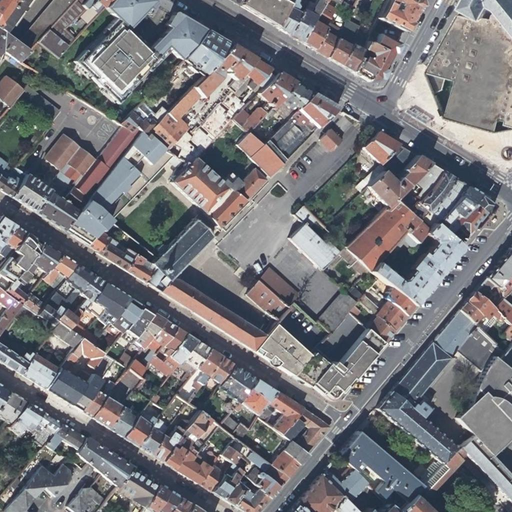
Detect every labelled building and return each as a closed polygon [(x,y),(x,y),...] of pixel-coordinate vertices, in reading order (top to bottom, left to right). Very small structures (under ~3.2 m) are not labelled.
[(27,0),(0,0),(0,31),(4,34),(27,0)] [(51,0),(16,43),(28,52),(35,44),(47,31),(75,0),(51,0)] [(64,29),(85,8),(83,5),(87,0),(75,0),(47,31),(69,45),(76,38),(64,29)] [(111,0),(106,5),(111,9),(108,12),(113,17),(102,28),(105,31),(85,53),(82,50),(71,62),(83,74),(84,72),(90,77),(89,79),(101,90),(103,89),(108,94),(107,95),(118,106),(129,93),(126,91),(146,69),(149,72),(151,69),(112,32),(122,22),(128,15),(141,0),(111,0)] [(104,8),(106,5),(111,0),(92,0),(89,4),(94,11),(99,6),(104,8)] [(180,60),(204,31),(200,28),(195,25),(191,23),(183,18),(176,14),(173,15),(170,16),(165,26),(168,30),(163,35),(161,35),(158,38),(159,40),(146,54),(142,50),(145,48),(138,41),(131,35),(128,38),(124,34),(148,8),(151,10),(153,6),(153,4),(152,0),(141,0),(128,15),(122,22),(112,32),(151,69),(159,60),(157,58),(166,48),(180,60)] [(242,0),(239,5),(275,27),(289,3),(284,0),(242,0)] [(291,0),(289,3),(275,27),(281,30),(287,34),(302,9),(307,0),(291,0)] [(309,13),(302,9),(287,34),(295,38),(300,41),(322,0),(314,0),(312,5),(312,9),(309,13)] [(322,0),(300,41),(306,45),(313,49),(329,21),(340,0),(322,0)] [(413,13),(416,8),(413,0),(386,0),(377,18),(403,31),(413,13)] [(426,72),(435,93),(442,90),(445,78),(456,81),(446,118),(498,132),(499,126),(501,120),(507,122),(506,124),(511,125),(511,0),(465,0),(462,8),(472,13),(470,16),(468,19),(457,16),(426,72)] [(351,10),(341,28),(326,57),(338,64),(354,35),(364,17),(351,10)] [(341,28),(329,21),(313,49),(326,57),(341,28)] [(19,62),(28,52),(16,43),(4,34),(0,31),(0,52),(3,49),(19,62)] [(69,45),(47,31),(35,44),(55,60),(69,45)] [(194,73),(201,78),(228,46),(211,35),(204,31),(180,60),(179,61),(185,66),(182,70),(182,74),(186,78),(191,76),(194,73)] [(368,37),(366,42),(381,51),(365,80),(377,79),(396,44),(378,34),(374,40),(368,37)] [(366,42),(354,35),(338,64),(351,72),(355,64),(359,56),(363,48),(366,42)] [(365,59),(359,56),(355,64),(351,72),(353,73),(357,75),(365,80),(381,51),(366,42),(363,48),(369,52),(370,55),(368,58),(366,57),(365,59)] [(226,74),(234,80),(252,59),(247,57),(233,48),(228,46),(201,78),(157,125),(148,135),(166,152),(188,129),(177,119),(196,99),(199,101),(217,81),(221,74),(219,73),(222,68),(228,72),(226,74)] [(255,84),(261,89),(274,73),(271,71),(263,66),(261,65),(252,59),(234,80),(227,89),(233,95),(247,78),(251,81),(245,87),(249,91),(255,84)] [(231,120),(246,134),(278,100),(293,84),(290,82),(281,77),(274,73),(261,89),(255,95),(264,103),(258,109),(256,109),(248,116),(241,110),(231,120)] [(0,102),(7,109),(16,98),(22,91),(5,76),(0,82),(0,102)] [(292,106),(295,110),(310,95),(298,88),(293,84),(278,100),(288,110),(292,106)] [(25,87),(16,98),(49,125),(58,114),(25,87)] [(314,97),(310,95),(295,110),(292,114),(284,122),(283,122),(260,146),(280,166),(305,139),(336,110),(331,107),(327,105),(323,102),(314,97)] [(408,113),(417,119),(419,116),(415,113),(410,110),(408,113)] [(119,125),(123,128),(131,134),(136,129),(140,134),(145,138),(148,135),(157,125),(153,122),(144,120),(141,122),(131,113),(119,125)] [(419,120),(427,125),(429,122),(421,117),(419,120)] [(94,162),(78,149),(59,172),(63,174),(58,181),(56,184),(62,189),(69,180),(74,183),(65,195),(51,186),(48,191),(33,213),(48,222),(62,231),(72,216),(140,134),(136,129),(131,134),(123,128),(94,162)] [(329,131),(319,141),(327,149),(332,148),(339,141),(333,136),(329,131)] [(72,216),(62,231),(73,239),(85,246),(99,232),(103,228),(107,224),(143,186),(157,171),(171,157),(164,154),(166,152),(148,135),(145,138),(140,134),(72,216)] [(268,178),(280,166),(260,146),(259,147),(246,134),(235,146),(268,178)] [(361,148),(378,166),(383,171),(387,167),(404,151),(386,140),(375,134),(361,148)] [(44,160),(59,172),(78,149),(63,136),(44,160)] [(161,174),(176,159),(171,157),(157,171),(161,174)] [(393,185),(381,173),(359,194),(363,198),(369,192),(384,207),(391,200),(411,180),(426,165),(414,157),(401,171),(404,174),(393,185)] [(220,183),(195,159),(188,165),(184,163),(178,169),(180,171),(169,184),(202,213),(201,214),(217,229),(265,181),(254,169),(239,184),(229,175),(220,183)] [(411,180),(417,186),(433,169),(426,165),(411,180)] [(354,189),(359,194),(381,173),(383,171),(378,166),(354,189)] [(12,180),(7,177),(3,182),(0,178),(0,192),(9,198),(25,174),(15,168),(12,171),(16,174),(12,180)] [(440,173),(433,169),(417,186),(414,191),(420,197),(428,190),(440,173)] [(167,180),(161,174),(157,171),(143,186),(152,195),(167,180)] [(52,181),(56,184),(58,181),(63,174),(59,172),(52,181)] [(422,209),(412,218),(416,222),(426,211),(440,197),(453,181),(446,177),(440,173),(428,190),(420,197),(415,203),(422,209)] [(48,191),(25,174),(9,198),(22,206),(33,213),(48,191)] [(427,227),(430,229),(432,226),(447,211),(465,188),(460,185),(453,181),(440,197),(426,211),(435,219),(427,227)] [(452,216),(455,219),(477,195),(470,191),(465,188),(447,211),(432,226),(442,234),(447,228),(443,226),(452,216)] [(484,201),(477,195),(455,219),(447,228),(442,234),(447,238),(457,228),(468,239),(493,208),(484,201)] [(344,250),(338,255),(362,278),(368,272),(369,272),(377,263),(388,250),(403,232),(405,234),(415,222),(416,222),(412,218),(406,212),(391,200),(384,207),(343,248),(344,250)] [(315,222),(301,208),(292,217),(301,226),(287,240),(318,271),(336,254),(325,243),(322,245),(307,230),(315,222)] [(153,260),(149,264),(154,267),(143,284),(151,289),(158,294),(167,280),(169,278),(180,267),(214,232),(198,216),(166,248),(160,245),(156,250),(157,256),(153,260)] [(447,228),(455,219),(452,216),(443,226),(447,228)] [(0,238),(2,239),(12,225),(0,217),(0,238)] [(426,233),(415,222),(405,234),(415,244),(424,235),(426,233)] [(0,254),(5,259),(25,234),(19,230),(12,225),(2,239),(0,242),(0,254)] [(393,275),(377,263),(369,272),(379,280),(389,289),(412,308),(447,266),(460,250),(450,241),(447,238),(442,234),(432,226),(430,229),(426,233),(424,235),(431,241),(432,245),(423,256),(421,254),(408,270),(410,272),(402,281),(398,283),(392,277),(393,275)] [(108,240),(99,232),(85,246),(91,250),(95,252),(95,253),(96,254),(108,240)] [(411,249),(415,244),(405,234),(403,232),(388,250),(391,253),(396,251),(404,242),(411,249)] [(9,285),(16,276),(33,256),(41,244),(33,239),(25,234),(5,259),(0,265),(0,290),(2,292),(9,285)] [(454,235),(450,241),(460,250),(465,244),(454,235)] [(109,239),(108,240),(96,254),(112,264),(124,272),(134,255),(126,250),(122,256),(111,249),(115,242),(109,239)] [(34,265),(46,273),(60,256),(50,250),(41,244),(33,256),(16,276),(20,280),(23,283),(30,275),(28,273),(34,265)] [(497,287),(499,284),(506,276),(511,268),(511,256),(507,251),(499,261),(491,270),(472,292),(484,302),(489,296),(489,293),(487,292),(492,286),(494,287),(497,287)] [(149,264),(134,255),(124,272),(131,277),(143,284),(154,267),(149,264)] [(42,278),(57,288),(75,265),(67,261),(60,256),(46,273),(42,278)] [(63,311),(77,293),(90,275),(82,270),(75,265),(57,288),(45,303),(36,315),(51,326),(55,321),(63,311)] [(72,317),(63,311),(55,321),(58,323),(67,329),(73,323),(84,309),(104,284),(96,279),(90,275),(77,293),(86,299),(83,301),(72,314),(73,315),(72,317)] [(13,287),(20,280),(16,276),(9,285),(13,287)] [(504,290),(511,282),(511,281),(506,276),(499,284),(504,290)] [(192,292),(169,278),(167,280),(158,294),(182,309),(192,292)] [(287,309),(256,282),(254,284),(244,296),(274,323),(287,309)] [(97,315),(103,308),(115,292),(109,287),(104,284),(84,309),(88,312),(89,310),(97,315)] [(27,296),(13,287),(9,285),(2,292),(21,305),(27,296)] [(371,289),(386,302),(404,317),(412,308),(389,289),(384,295),(382,293),(381,290),(375,285),(371,289)] [(355,286),(349,290),(355,299),(361,295),(355,286)] [(0,313),(0,330),(11,316),(21,305),(2,292),(0,290),(0,306),(4,309),(0,313)] [(505,321),(511,327),(511,326),(511,307),(505,302),(510,295),(504,290),(502,293),(500,297),(501,298),(492,309),(505,321)] [(30,292),(27,296),(21,305),(33,313),(36,315),(45,303),(30,292)] [(111,323),(128,300),(122,296),(115,292),(103,308),(112,314),(107,321),(111,323)] [(200,297),(192,292),(182,309),(190,314),(200,297)] [(347,314),(353,308),(355,306),(340,292),(315,320),(317,322),(328,336),(347,314)] [(502,323),(505,321),(492,309),(484,302),(472,292),(469,297),(464,303),(492,326),(497,320),(500,322),(501,322),(502,323)] [(256,334),(200,297),(190,314),(193,316),(211,327),(250,352),(262,338),(256,334)] [(358,304),(373,317),(375,319),(391,333),(404,317),(386,302),(378,310),(364,297),(358,304)] [(120,317),(129,322),(140,307),(134,304),(128,300),(111,323),(98,339),(105,344),(99,351),(102,354),(103,354),(115,339),(124,328),(115,323),(120,317)] [(489,328),(483,335),(495,346),(504,337),(492,326),(464,303),(460,307),(457,311),(473,326),(479,319),(489,328)] [(24,325),(33,313),(21,305),(11,316),(24,325)] [(135,336),(140,330),(152,315),(145,310),(140,307),(129,322),(124,328),(115,339),(121,342),(129,332),(135,336)] [(359,314),(353,308),(347,314),(354,320),(359,314)] [(374,410),(440,466),(456,449),(408,409),(413,404),(411,402),(462,344),(493,370),(485,379),(508,399),(511,394),(511,373),(498,363),(505,355),(495,346),(483,335),(473,326),(457,311),(443,327),(423,351),(385,396),(374,410)] [(140,330),(151,338),(162,322),(157,318),(152,315),(140,330)] [(363,328),(365,330),(366,331),(375,319),(373,317),(363,328)] [(366,331),(381,345),(391,333),(375,319),(366,331)] [(145,367),(154,356),(175,330),(169,326),(162,322),(151,338),(145,347),(151,351),(141,364),(145,367)] [(50,333),(73,350),(81,339),(80,338),(76,335),(67,329),(58,323),(50,333)] [(73,323),(67,329),(76,335),(80,338),(85,331),(73,323)] [(263,325),(256,334),(262,338),(269,330),(263,325)] [(269,330),(262,338),(250,352),(255,355),(260,358),(265,353),(263,352),(277,334),(270,328),(269,330)] [(154,356),(163,362),(184,335),(179,332),(175,330),(154,356)] [(311,353),(307,359),(305,361),(289,377),(325,399),(336,398),(339,394),(347,384),(350,379),(352,380),(358,373),(381,345),(366,331),(365,330),(334,367),(330,363),(327,366),(311,353)] [(81,339),(92,347),(98,340),(85,331),(80,338),(81,339)] [(280,337),(277,334),(263,352),(265,353),(280,338),(280,337)] [(24,351),(0,335),(0,345),(20,358),(24,351)] [(173,369),(175,367),(195,342),(189,339),(184,335),(163,362),(158,368),(163,372),(168,365),(173,369)] [(287,343),(280,337),(280,338),(265,353),(270,357),(266,362),(267,362),(287,343)] [(182,385),(194,370),(208,351),(200,346),(195,342),(175,367),(184,375),(179,382),(182,385)] [(293,348),(287,343),(267,362),(269,364),(275,368),(293,348)] [(28,354),(24,351),(20,358),(0,345),(0,363),(18,375),(33,355),(36,352),(32,349),(28,354)] [(511,373),(511,345),(505,355),(498,363),(511,373)] [(307,359),(293,348),(275,368),(281,372),(289,377),(305,361),(307,359)] [(185,404),(207,376),(220,358),(212,353),(208,351),(194,370),(201,375),(191,389),(193,390),(190,394),(181,388),(174,397),(185,404)] [(270,357),(265,353),(260,358),(266,362),(270,357)] [(57,371),(33,355),(18,375),(33,384),(42,390),(57,371)] [(215,390),(216,389),(233,367),(226,363),(220,358),(207,376),(215,382),(211,387),(215,390)] [(132,363),(126,370),(137,378),(143,370),(132,363)] [(230,410),(236,403),(254,381),(243,373),(233,367),(216,389),(230,400),(226,406),(230,410)] [(108,392),(107,391),(88,418),(97,424),(105,429),(119,411),(134,391),(141,381),(137,378),(126,370),(123,368),(115,378),(128,387),(116,405),(105,398),(108,392)] [(460,429),(468,437),(470,435),(497,410),(452,372),(439,387),(474,416),(460,429)] [(144,383),(141,381),(134,391),(136,392),(144,383)] [(236,403),(255,417),(261,410),(273,393),(263,386),(254,381),(236,403)] [(84,415),(88,418),(107,391),(111,385),(106,382),(101,389),(98,387),(95,391),(93,390),(79,412),(84,415)] [(0,419),(7,425),(26,403),(15,397),(7,391),(0,401),(0,419)] [(269,429),(278,436),(299,409),(287,402),(273,393),(261,410),(255,417),(254,419),(262,425),(267,419),(266,418),(272,410),(279,415),(269,429)] [(443,394),(431,407),(451,424),(462,410),(443,394)] [(511,394),(508,399),(497,410),(470,435),(486,453),(511,428),(511,394)] [(39,449),(42,445),(60,425),(44,415),(26,403),(7,425),(5,427),(17,436),(24,429),(34,437),(31,442),(39,449)] [(307,430),(293,447),(305,455),(312,448),(323,435),(328,428),(306,413),(303,412),(299,409),(278,436),(286,442),(300,425),(307,430)] [(134,420),(119,411),(105,429),(113,433),(120,438),(134,420)] [(141,411),(134,420),(120,438),(129,444),(136,448),(155,421),(141,411)] [(170,447),(159,462),(165,466),(171,469),(207,418),(198,412),(196,411),(186,425),(171,447),(170,447)] [(162,412),(155,421),(136,448),(141,451),(148,455),(162,436),(154,431),(166,415),(162,412)] [(225,416),(217,426),(220,428),(227,433),(229,435),(237,425),(225,416)] [(206,448),(220,428),(217,426),(207,418),(171,469),(178,474),(197,485),(209,470),(201,464),(199,468),(191,463),(201,448),(206,448)] [(167,439),(162,436),(148,455),(154,459),(159,462),(170,447),(171,447),(186,425),(182,422),(177,429),(175,428),(167,439)] [(57,438),(75,450),(83,439),(72,432),(60,425),(42,445),(48,449),(57,438)] [(238,425),(237,425),(229,435),(233,438),(238,442),(246,431),(238,425)] [(420,486),(355,432),(336,455),(348,466),(354,472),(361,464),(405,502),(412,495),(420,486)] [(214,462),(219,456),(226,446),(233,438),(229,435),(227,433),(221,441),(224,443),(212,460),(214,462)] [(468,437),(456,449),(464,456),(511,506),(511,480),(486,453),(470,435),(468,437)] [(262,474),(260,476),(277,489),(280,486),(284,480),(286,479),(269,466),(238,442),(233,438),(226,446),(238,456),(245,463),(248,465),(249,464),(262,474)] [(90,460),(121,480),(130,469),(108,455),(83,439),(75,450),(90,460)] [(288,443),(269,466),(286,479),(295,467),(305,455),(293,447),(288,443)] [(233,462),(238,456),(226,446),(219,456),(228,463),(230,465),(233,462)] [(412,495),(419,502),(421,500),(464,456),(456,449),(440,466),(438,468),(423,484),(420,486),(412,495)] [(242,469),(233,462),(230,465),(240,474),(244,470),(242,469)] [(29,511),(24,507),(29,501),(28,493),(33,492),(37,492),(42,486),(49,491),(53,495),(72,472),(62,463),(52,474),(40,464),(2,509),(5,511),(29,511)] [(228,463),(220,472),(223,474),(229,467),(230,465),(228,463)] [(229,478),(223,474),(208,493),(214,496),(219,499),(234,481),(237,478),(240,474),(230,465),(229,467),(234,471),(229,478)] [(244,470),(240,474),(243,477),(251,485),(255,490),(268,500),(273,494),(277,489),(260,476),(248,465),(244,470)] [(420,481),(423,484),(438,468),(436,465),(420,481)] [(211,466),(209,470),(197,485),(204,490),(208,493),(223,474),(220,472),(211,466)] [(324,472),(320,476),(348,503),(367,484),(354,472),(348,466),(342,473),(337,478),(326,467),(323,471),(324,472)] [(118,511),(128,500),(142,509),(156,485),(142,476),(130,469),(121,480),(105,499),(96,510),(98,511),(118,511)] [(356,511),(348,503),(320,476),(319,475),(307,490),(295,504),(303,511),(324,511),(330,505),(333,508),(333,510),(334,511),(356,511)] [(17,476),(13,480),(10,484),(14,487),(20,479),(17,476)] [(234,481),(219,499),(226,503),(233,508),(244,493),(245,491),(234,481)] [(94,511),(105,499),(85,482),(66,506),(70,510),(72,511),(94,511)] [(154,511),(167,492),(161,488),(156,485),(142,509),(139,511),(154,511)] [(250,497),(244,493),(233,508),(239,511),(257,511),(261,508),(268,500),(255,490),(250,497)] [(154,511),(167,511),(178,499),(171,495),(167,492),(154,511)] [(429,511),(419,502),(412,495),(405,502),(395,511),(429,511)] [(167,511),(183,511),(189,506),(183,502),(178,499),(167,511)] [(371,511),(367,508),(363,511),(394,511),(386,503),(377,511),(371,511)]
